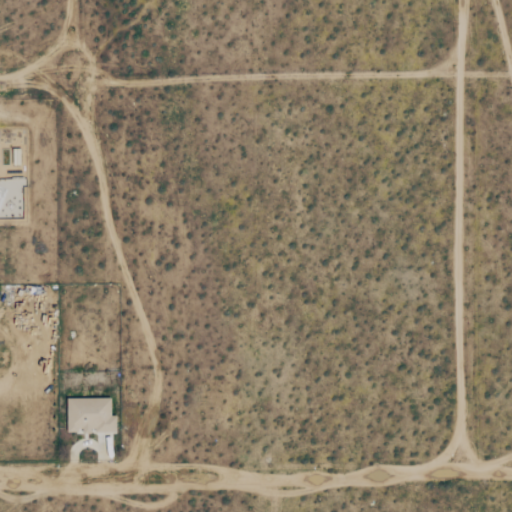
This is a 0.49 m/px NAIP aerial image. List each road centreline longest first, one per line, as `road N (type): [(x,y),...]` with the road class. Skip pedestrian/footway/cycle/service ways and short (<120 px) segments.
road 1 (track): [(0,90),(511,71)]
road 2 (track): [(0,479),(511,469)]
road 3 (track): [(460,470),(460,0)]
